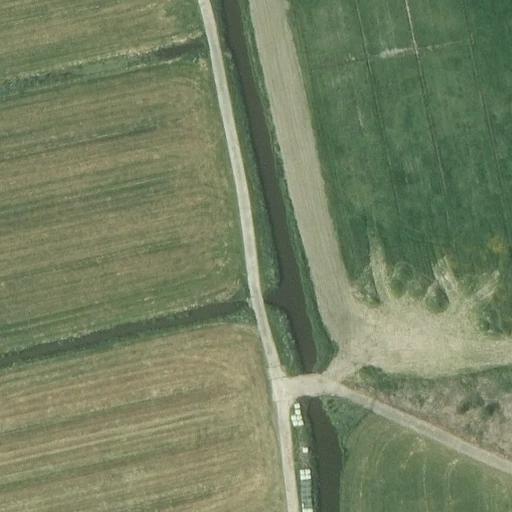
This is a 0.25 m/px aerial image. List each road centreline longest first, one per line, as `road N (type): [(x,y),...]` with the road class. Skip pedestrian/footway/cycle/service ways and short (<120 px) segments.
road 1 (track): [(294,511),(281,387),(257,310),(204,0)]
road 2 (track): [(511,467),(321,383),(281,387)]
